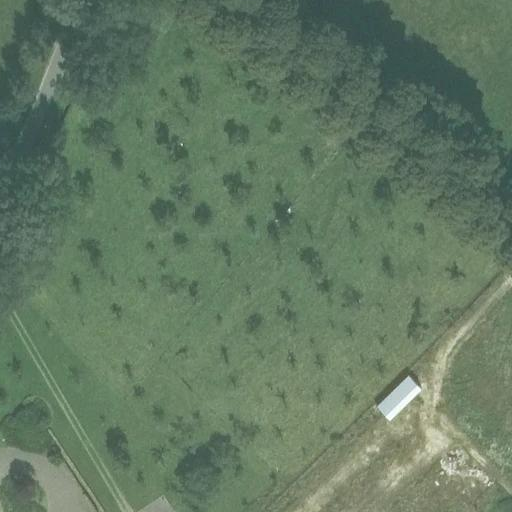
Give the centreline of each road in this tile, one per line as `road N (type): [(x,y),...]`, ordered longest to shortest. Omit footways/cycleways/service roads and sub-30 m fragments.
road 1 (residential): [(511,202),(256,0)]
road 2 (residential): [(0,186),(83,0)]
